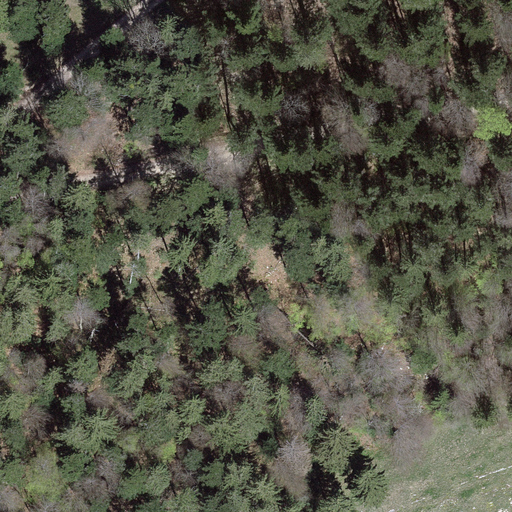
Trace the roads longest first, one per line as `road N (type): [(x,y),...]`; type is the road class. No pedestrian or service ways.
road 1 (track): [(0,207),(346,144),(511,123)]
road 2 (track): [(174,0),(0,135)]
